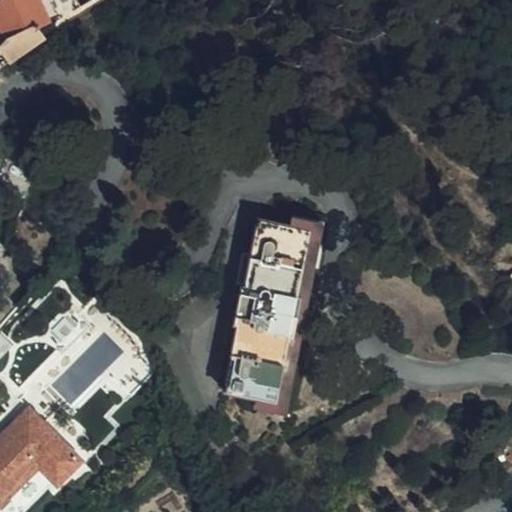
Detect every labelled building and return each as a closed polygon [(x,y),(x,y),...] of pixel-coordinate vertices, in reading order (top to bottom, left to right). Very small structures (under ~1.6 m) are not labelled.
[(0,0),(0,23),(8,41),(35,30),(49,23),(39,0),(0,0)] [(41,39),(42,39),(35,30),(8,41),(0,48),(0,53),(5,51),(28,42),(41,39)] [(0,68),(18,56),(41,39),(28,42),(5,51),(0,53),(0,68)] [(47,160),(48,153),(47,146),(43,140),(37,136),(30,134),(21,136),(15,140),(12,144),(10,149),(10,153),(11,161),(15,167),(22,171),(27,172),(35,171),(42,167),(47,160)] [(275,401),(308,231),(256,221),(248,258),(242,257),(235,286),(241,288),(235,325),(239,327),(234,357),(230,357),(222,391),(275,401)] [(0,315),(28,280),(42,263),(39,260),(0,309),(0,315)] [(18,344),(66,283),(42,263),(28,280),(0,315),(0,344),(14,342),(18,344)] [(0,384),(7,389),(19,375),(41,348),(54,333),(56,335),(63,333),(74,320),(60,308),(76,289),(66,283),(18,344),(14,342),(0,344),(0,384)] [(54,333),(41,348),(48,353),(63,333),(56,335),(54,333)] [(109,375),(119,363),(106,353),(97,364),(109,375)] [(151,398),(157,391),(147,381),(141,388),(151,398)] [(29,461),(45,475),(52,481),(75,453),(18,408),(0,429),(0,496),(2,493),(10,483),(14,485),(17,485),(21,483),(23,480),(22,476),(20,472),(29,461)] [(506,477),(511,473),(511,459),(511,457),(510,453),(505,449),(500,448),(493,451),(490,456),(491,464),(494,467),(502,471),(506,477)] [(74,480),(76,477),(72,473),(82,460),(81,458),(68,474),(74,480)] [(72,473),(76,477),(87,464),(82,460),(72,473)] [(28,495),(45,475),(29,461),(20,472),(22,476),(23,480),(21,483),(17,485),(14,485),(10,483),(2,493),(10,495),(21,497),(28,495)]
